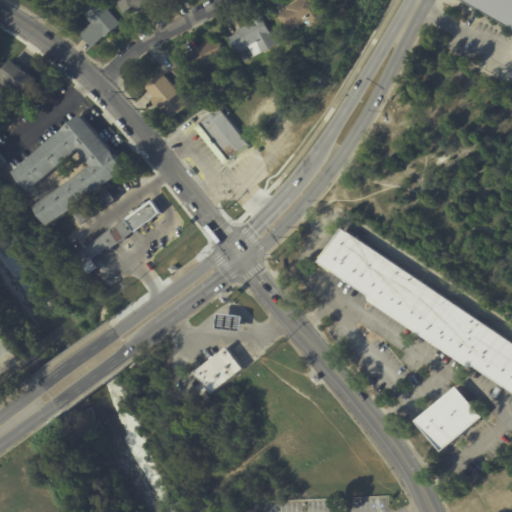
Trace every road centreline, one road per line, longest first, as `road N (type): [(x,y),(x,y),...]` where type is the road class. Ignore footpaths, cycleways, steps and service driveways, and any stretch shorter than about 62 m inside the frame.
road 1 (tertiary): [(240,251),(95,83),(0,10)]
road 2 (secondary): [(240,251),(271,235),(354,135),(423,0)]
road 3 (secondary): [(422,0),(284,194)]
road 4 (secondary): [(293,319),(397,452),(430,511)]
road 5 (secondary): [(142,328),(240,251)]
